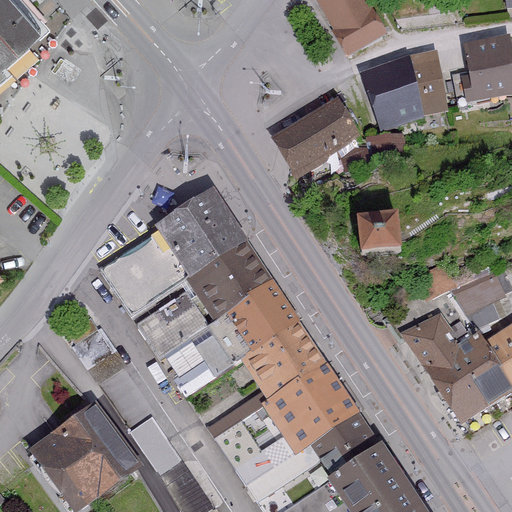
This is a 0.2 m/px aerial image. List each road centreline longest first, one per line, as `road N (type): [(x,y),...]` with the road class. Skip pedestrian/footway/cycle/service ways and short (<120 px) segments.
road 1 (secondary): [(189,79),(476,511)]
road 2 (residential): [(59,252),(243,511)]
road 3 (residential): [(16,301),(165,511)]
road 4 (tertiary): [(59,252),(189,79)]
road 5 (residential): [(511,32),(389,48),(306,72)]
